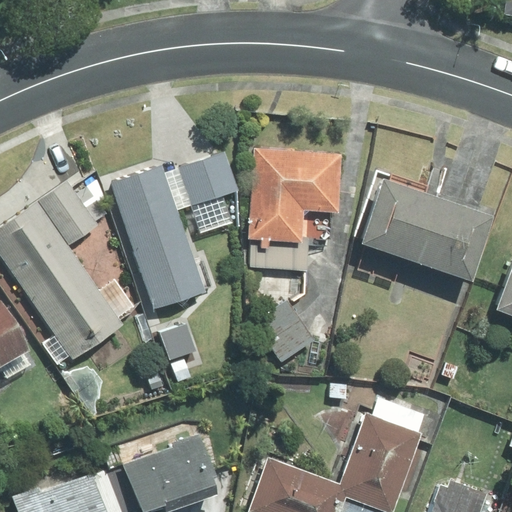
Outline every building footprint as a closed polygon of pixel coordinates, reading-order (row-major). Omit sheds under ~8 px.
[(336,154),(249,148),(242,239),(249,239),(247,267),(303,271),(305,237),(296,236),(298,209),(332,212),(336,154)] [(157,165),(106,182),(147,308),(198,292),(171,209),(231,190),(218,151),(159,170),(157,165)] [(482,214),(373,177),(350,243),(459,280),(482,214)] [(64,357),(66,359),(117,324),(112,318),(129,306),(111,279),(94,290),(63,245),(92,225),(62,181),(0,222),(0,262),(49,335),(37,344),(52,365),(64,357)] [(511,318),(511,254),(506,252),(484,308),(511,318)] [(309,336),(279,299),(247,326),(277,362),(309,336)] [(0,358),(19,348),(0,315),(0,358)] [(181,318),(151,327),(160,359),(190,350),(181,318)] [(262,456),(240,511),(385,511),(415,432),(412,431),(419,413),(373,396),(367,414),(360,411),(333,483),(262,456)] [(511,425),(509,424),(500,446),(511,450),(511,425)] [(35,486),(5,496),(9,511),(117,511),(127,509),(128,511),(151,503),(151,501),(203,483),(201,476),(205,474),(191,433),(165,442),(166,445),(36,490),(35,486)] [(435,484),(424,511),(473,511),(481,493),(444,479),(441,486),(435,484)]
